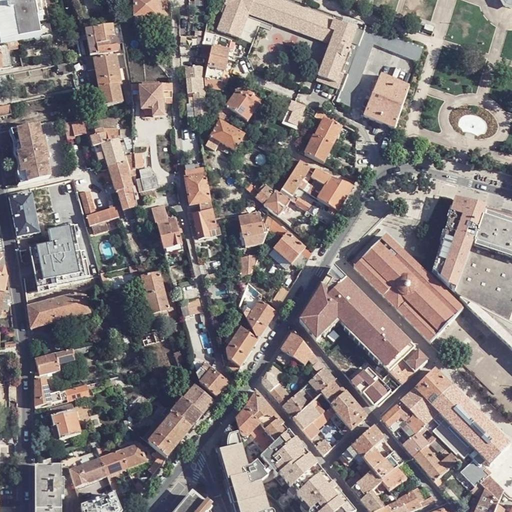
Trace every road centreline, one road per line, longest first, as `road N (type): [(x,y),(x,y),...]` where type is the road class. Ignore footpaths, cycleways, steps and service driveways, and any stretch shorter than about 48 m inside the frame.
road 1 (tertiary): [(385,170),(252,383),(196,450)]
road 2 (tertiary): [(24,351),(27,511)]
road 3 (tertiary): [(511,195),(401,166),(385,170)]
road 4 (residential): [(385,170),(354,120),(297,96)]
